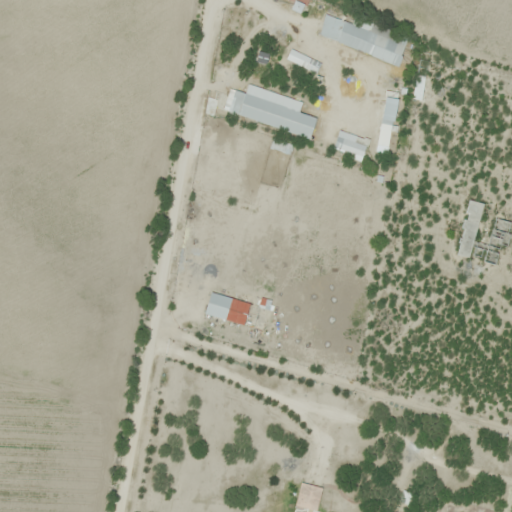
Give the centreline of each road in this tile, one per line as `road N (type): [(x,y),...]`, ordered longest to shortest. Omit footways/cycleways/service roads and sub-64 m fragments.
road 1 (residential): [(122,511),(216,0)]
road 2 (residential): [(156,326),(511,427)]
